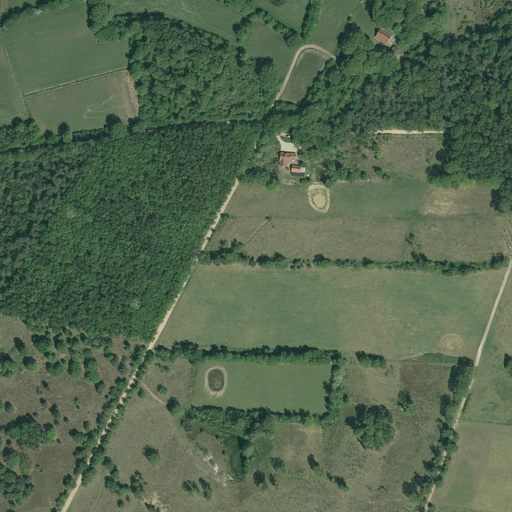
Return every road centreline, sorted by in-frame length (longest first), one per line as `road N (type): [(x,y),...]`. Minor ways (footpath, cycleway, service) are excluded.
road 1 (track): [(64,511),(263,130)]
road 2 (track): [(264,124),(0,155)]
road 3 (track): [(511,261),(424,511)]
road 4 (track): [(263,130),(511,131)]
road 5 (track): [(264,124),(302,48),(342,59),(380,52),(404,30),(416,0)]
